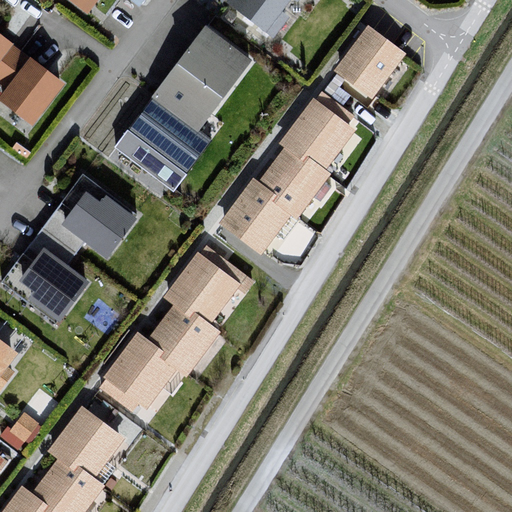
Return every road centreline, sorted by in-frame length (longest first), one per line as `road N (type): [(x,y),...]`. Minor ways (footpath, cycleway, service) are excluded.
road 1 (residential): [(174,511),(458,47)]
road 2 (unclassified): [(511,80),(247,511)]
road 3 (residential): [(173,0),(0,226)]
